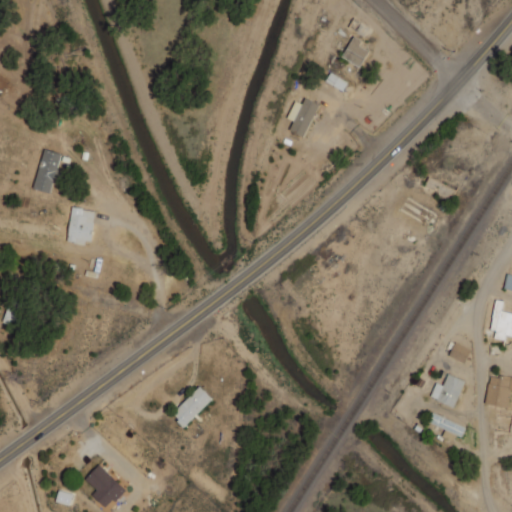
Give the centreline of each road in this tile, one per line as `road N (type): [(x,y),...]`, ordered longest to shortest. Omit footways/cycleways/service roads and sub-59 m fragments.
road 1 (secondary): [(242,274),(419,123),(511,17)]
road 2 (secondary): [(0,456),(242,274)]
road 3 (residential): [(511,250),(481,292),(475,316),(491,511)]
road 4 (residential): [(379,0),(511,124)]
